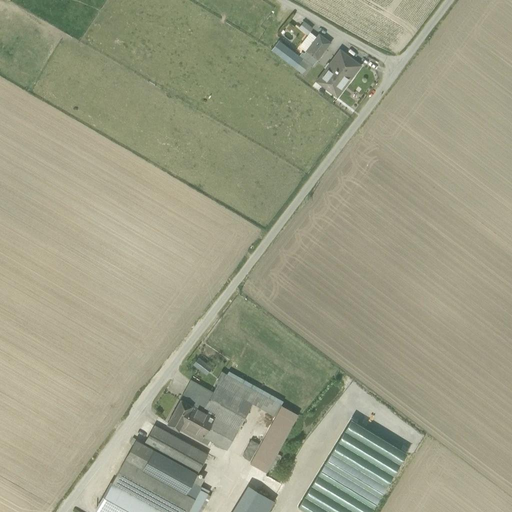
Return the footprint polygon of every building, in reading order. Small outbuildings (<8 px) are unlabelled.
[(299,24),(308,30),(312,24),(304,18),(299,24)] [(319,30),(317,33),(310,28),(307,33),(313,38),(306,47),(304,50),(302,48),(300,51),(313,61),(330,38),(319,30)] [(313,38),(307,33),(300,43),(306,47),(313,38)] [(307,59),(279,37),(271,46),(300,68),(307,59)] [(340,45),(316,77),(337,93),(361,61),(340,45)] [(309,60),(307,59),(300,68),(302,70),(309,60)] [(203,355),(197,362),(207,370),(213,362),(203,355)] [(221,381),(227,370),(223,368),(216,378),(217,379),(221,381)] [(281,400),(227,370),(221,381),(253,398),(253,399),(275,411),(281,400)] [(213,388),(191,376),(181,393),(193,400),(203,405),(213,388)] [(221,381),(217,379),(213,388),(203,405),(205,406),(215,412),(204,431),(210,435),(227,444),(253,399),(253,398),(221,381)] [(181,393),(167,418),(179,424),(182,419),(193,400),(181,393)] [(193,400),(182,419),(194,426),(205,406),(203,405),(193,400)] [(275,411),(250,457),(266,466),(298,409),(281,400),(275,411)] [(205,406),(194,426),(204,431),(215,412),(205,406)] [(194,426),(182,419),(179,424),(191,431),(194,426)] [(208,449),(155,420),(144,438),(154,443),(197,467),(208,449)] [(204,431),(194,426),(191,431),(201,436),(208,439),(210,435),(204,431)] [(186,488),(142,464),(154,443),(144,438),(144,439),(136,434),(113,476),(177,511),(184,511),(195,493),(186,488)] [(251,436),(244,449),(251,453),(258,440),(251,436)] [(197,467),(154,443),(142,464),(186,488),(193,476),(197,467)] [(177,511),(113,476),(97,504),(111,511),(177,511)] [(202,481),(193,476),(186,488),(195,493),(200,484),(202,481)] [(263,511),(274,496),(248,481),(228,511),(263,511)] [(194,511),(208,488),(200,484),(195,493),(184,511),(194,511)]
